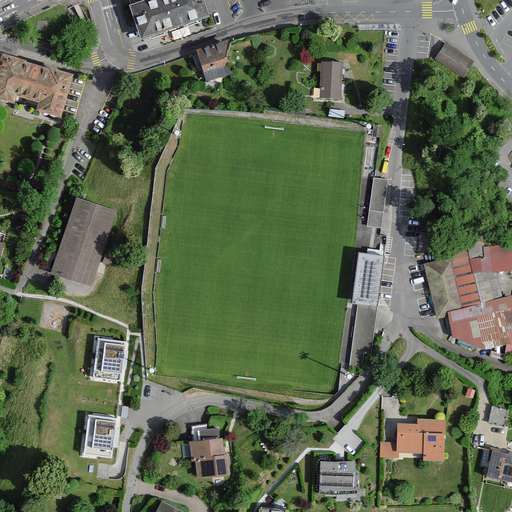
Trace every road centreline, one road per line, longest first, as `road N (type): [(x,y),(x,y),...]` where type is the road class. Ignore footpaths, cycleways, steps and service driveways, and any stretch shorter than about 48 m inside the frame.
road 1 (residential): [(123,511),(133,466),(161,410),(199,392),(301,415),(322,412),(370,363),(391,327),(409,11)]
road 2 (residential): [(119,51),(138,59),(285,15),(409,11)]
road 3 (residential): [(66,173),(119,51)]
road 4 (residential): [(0,44),(78,63),(119,51)]
